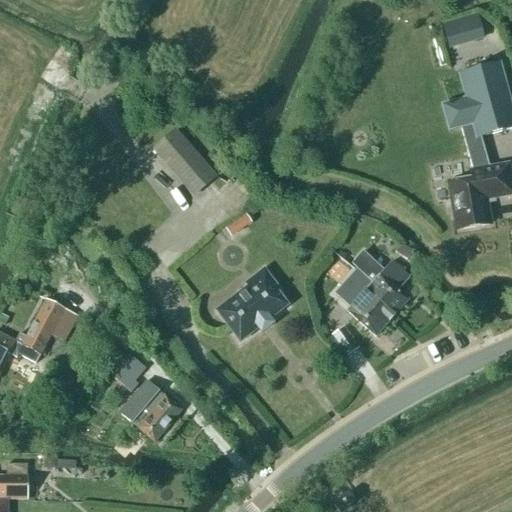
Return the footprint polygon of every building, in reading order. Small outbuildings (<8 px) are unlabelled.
[(448,50),(460,47),(454,22),(441,25),(448,50)] [(511,108),(500,65),(467,74),(467,75),(484,137),(511,129),(511,108)] [(175,131),(152,151),(193,199),(216,179),(175,131)] [(458,232),(489,226),(485,202),(511,197),(511,183),(509,165),(469,172),(471,181),(447,185),(452,214),(454,214),(458,232)] [(225,230),(230,238),(251,224),(246,216),(225,230)] [(406,263),(412,254),(400,246),(394,255),(406,263)] [(375,301),(393,318),(407,303),(397,294),(409,279),(391,263),(383,272),(363,253),(351,267),(354,269),(353,270),(380,295),(375,301)] [(375,339),(393,318),(375,301),(380,295),(353,270),(338,289),(356,304),(347,314),(375,339)] [(247,289),(215,313),(239,345),(288,308),(275,291),(277,290),(262,271),(244,285),(247,289)] [(22,348),(0,336),(0,375),(24,387),(50,337),(64,344),(77,319),(46,303),(22,348)] [(0,313),(0,327),(4,329),(13,309),(5,304),(0,313)] [(358,349),(351,339),(340,346),(347,357),(358,349)] [(117,369),(126,358),(118,352),(106,366),(102,370),(110,377),(117,369)] [(111,378),(131,395),(138,386),(119,370),(111,378)] [(131,425),(154,444),(181,412),(158,393),(157,393),(152,389),(153,388),(146,383),(119,415),(126,421),(126,420),(131,424),(131,425)] [(44,470),(56,470),(56,463),(57,458),(45,457),(44,470)] [(27,465),(6,465),(6,478),(0,477),(0,501),(7,501),(27,501),(27,478),(27,465)] [(333,506),(337,511),(343,511),(354,503),(348,495),(333,506)]
